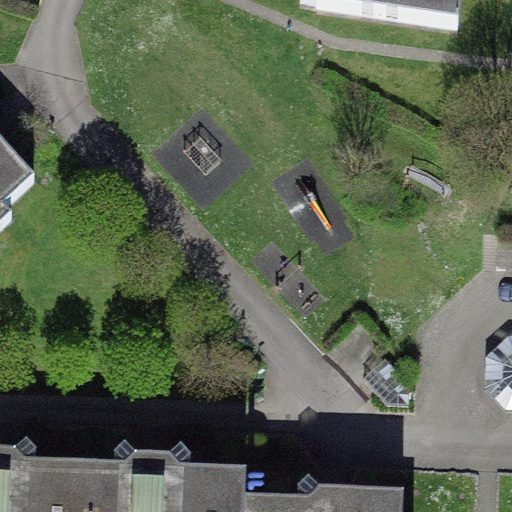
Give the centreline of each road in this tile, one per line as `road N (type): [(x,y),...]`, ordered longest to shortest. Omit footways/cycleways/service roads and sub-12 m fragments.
road 1 (residential): [(63,0),(48,38),(48,75),(65,124),(279,332),(312,406)]
road 2 (residential): [(312,406),(252,416),(0,407)]
